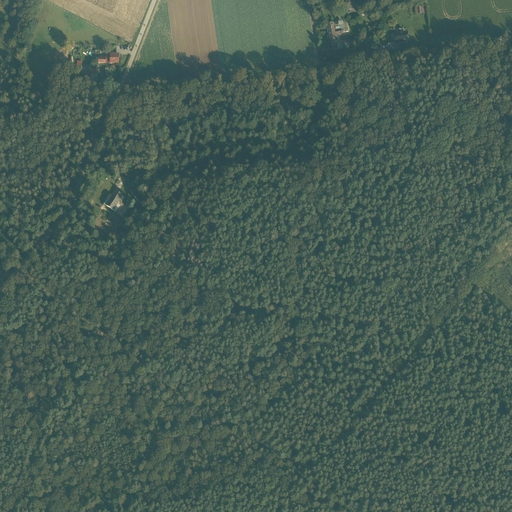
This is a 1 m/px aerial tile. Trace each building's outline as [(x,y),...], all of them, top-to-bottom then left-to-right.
[(354,1),(346,2),(348,9),(346,9),(347,12),(356,11),(354,1)] [(339,19),(338,22),(339,24),(336,25),(336,26),(334,26),(334,29),(337,29),(336,28),(341,27),(341,29),(344,28),(343,22),(343,20),(341,18),(339,19)] [(336,39),(335,30),(329,31),(329,35),(327,35),(328,38),(330,38),(331,45),(337,44),(336,39)] [(408,40),(407,32),(404,32),(397,33),(394,33),(395,42),(408,40)] [(106,57),(99,57),(99,63),(110,63),(110,54),(106,54),(106,57)] [(119,54),(110,54),(110,63),(119,63),(119,54)] [(83,72),(87,72),(87,73),(91,74),(91,66),(83,65),(83,72)] [(116,190),(112,196),(118,201),(123,195),(116,190)] [(120,202),(118,201),(112,196),(110,196),(104,205),(113,211),(116,212),(117,210),(117,209),(119,206),(118,205),(120,202)] [(133,203),(130,209),(136,212),(138,205),(133,203)] [(132,222),(136,212),(130,209),(126,218),(132,222)]
